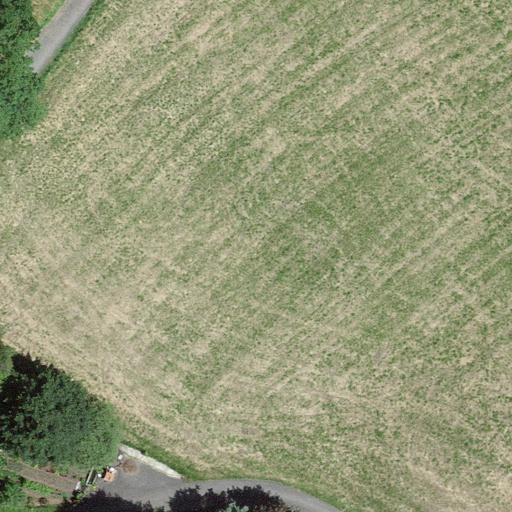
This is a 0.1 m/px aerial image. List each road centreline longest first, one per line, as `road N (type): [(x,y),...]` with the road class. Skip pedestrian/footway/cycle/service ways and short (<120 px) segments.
road 1 (unclassified): [(141,511),(250,492),(310,511)]
road 2 (unclassified): [(81,0),(0,109)]
